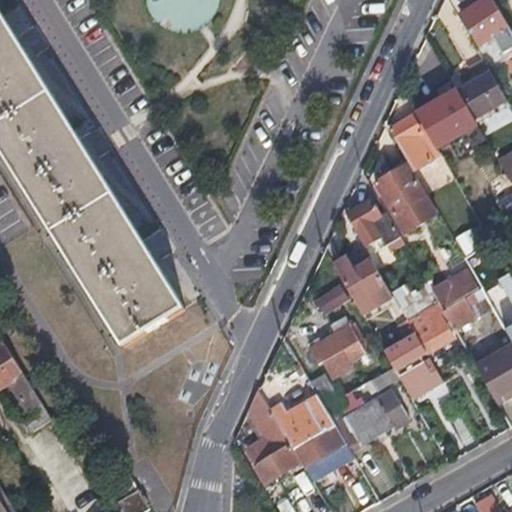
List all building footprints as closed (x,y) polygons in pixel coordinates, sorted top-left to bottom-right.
[(511,45),(511,30),(494,0),(477,0),(478,2),(461,11),(471,29),(485,22),(502,51),(511,45)] [(0,146),(123,346),(184,308),(0,10),(0,146)] [(511,45),(502,51),(510,65),(511,64),(511,45)] [(491,73),(458,92),(474,118),(507,99),(491,73)] [(457,90),(416,113),(437,149),(477,124),(474,118),(458,92),(457,90)] [(411,116),(389,129),(408,162),(413,170),(431,159),(417,134),(420,131),(411,116)] [(511,182),(511,152),(499,160),(511,182)] [(413,170),(408,162),(375,182),(403,231),(437,211),(430,199),(413,170)] [(371,197),(345,212),(364,244),(380,235),(383,241),(398,234),(386,211),(380,214),(371,197)] [(364,244),(343,255),(350,267),(371,255),(364,244)] [(343,255),(332,261),(361,310),(392,293),(371,255),(350,267),(343,255)] [(511,297),(511,275),(510,272),(501,278),(511,297)] [(321,317),(343,304),(334,288),(312,301),(321,317)] [(423,308),(437,300),(430,288),(400,306),(402,310),(407,317),(423,308)] [(415,332),(426,351),(436,367),(443,363),(434,348),(453,338),(441,318),(432,324),(423,308),(407,317),(415,332)] [(402,310),(371,327),(384,350),(415,332),(407,317),(402,310)] [(335,332),(309,347),(318,363),(323,361),(330,372),(366,351),(345,315),(330,324),(335,332)] [(393,366),(400,376),(409,370),(405,363),(426,351),(415,332),(384,350),(393,366)] [(511,341),(474,364),(494,396),(511,386),(511,341)] [(34,391),(4,342),(0,344),(0,387),(10,382),(21,399),(34,391)] [(378,389),(400,376),(393,366),(371,378),(378,389)] [(325,374),(311,382),(318,394),(325,405),(334,400),(338,398),(325,374)] [(511,386),(494,396),(498,403),(511,394),(511,386)] [(271,410),(257,387),(252,399),(276,441),(250,457),(264,482),(301,460),(294,447),(271,410)] [(325,405),(336,424),(346,442),(348,446),(370,434),(384,425),(391,421),(394,426),(410,416),(394,390),(345,418),(334,400),(325,405)] [(271,410),(294,447),(323,431),(336,424),(325,405),(318,394),(287,411),(282,403),(271,410)] [(462,443),(476,435),(457,403),(442,411),(462,443)] [(294,447),(301,460),(305,466),(346,442),(336,424),(323,431),(294,447)] [(384,425),(370,434),(375,441),(389,433),(384,425)] [(124,511),(141,511),(150,507),(137,488),(117,500),(124,511)] [(501,511),(492,496),(476,504),(480,511),(501,511)]
